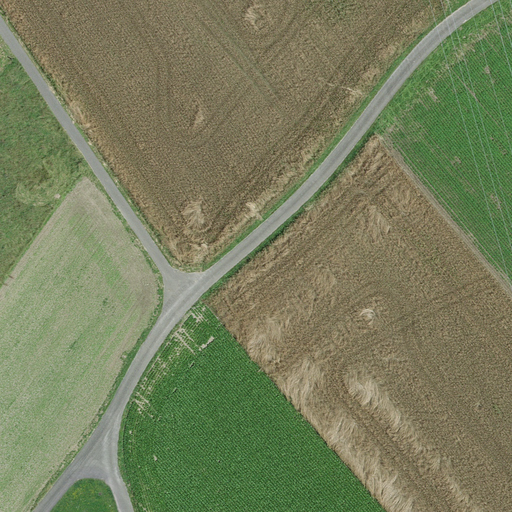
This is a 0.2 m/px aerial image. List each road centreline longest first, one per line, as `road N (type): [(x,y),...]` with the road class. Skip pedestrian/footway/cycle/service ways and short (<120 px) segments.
road 1 (track): [(186,302),(342,156),(433,42),(492,0)]
road 2 (track): [(186,302),(0,27)]
road 3 (track): [(98,453),(186,302)]
